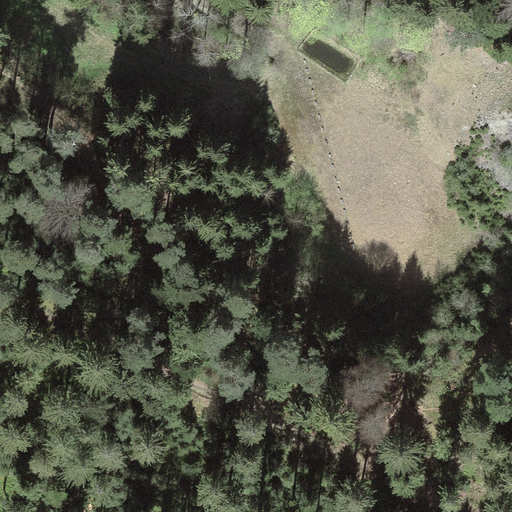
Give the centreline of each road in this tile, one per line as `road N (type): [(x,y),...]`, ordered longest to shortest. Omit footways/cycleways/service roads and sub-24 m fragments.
road 1 (track): [(0,290),(481,511)]
road 2 (track): [(211,0),(375,133)]
